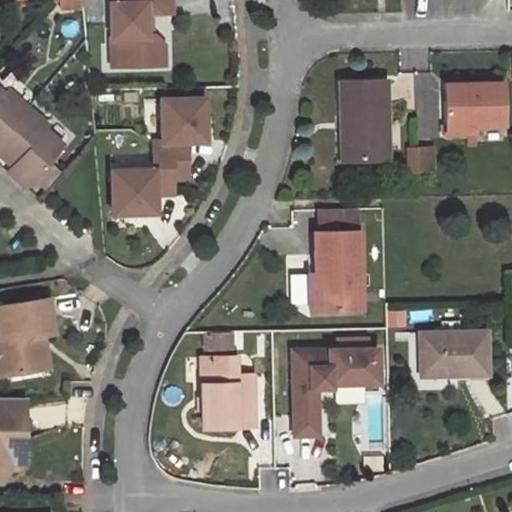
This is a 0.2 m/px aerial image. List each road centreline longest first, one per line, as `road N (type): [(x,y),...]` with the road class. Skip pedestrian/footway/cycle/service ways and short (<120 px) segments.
road 1 (residential): [(511,454),(385,496),(264,506),(130,500)]
road 2 (residential): [(292,38),(278,135),(257,200),(168,321)]
road 3 (residential): [(292,38),(511,32)]
road 4 (residential): [(168,321),(0,192)]
road 5 (residential): [(168,321),(138,380),(130,500)]
